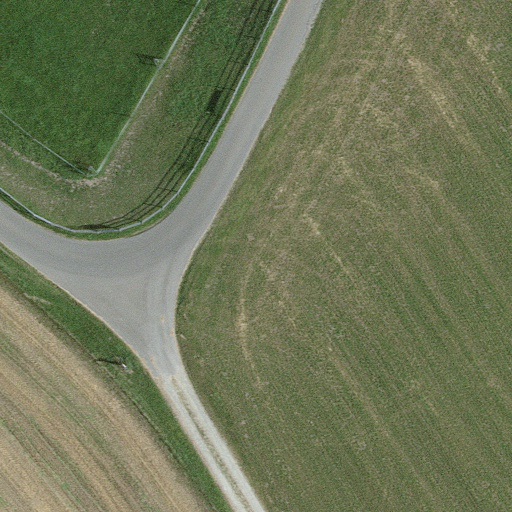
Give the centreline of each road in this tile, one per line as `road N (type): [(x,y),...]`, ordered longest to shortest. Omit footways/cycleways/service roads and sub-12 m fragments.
road 1 (unclassified): [(304,0),(205,208),(162,259),(117,271),(54,262),(0,224)]
road 2 (track): [(117,271),(169,386),(248,511)]
